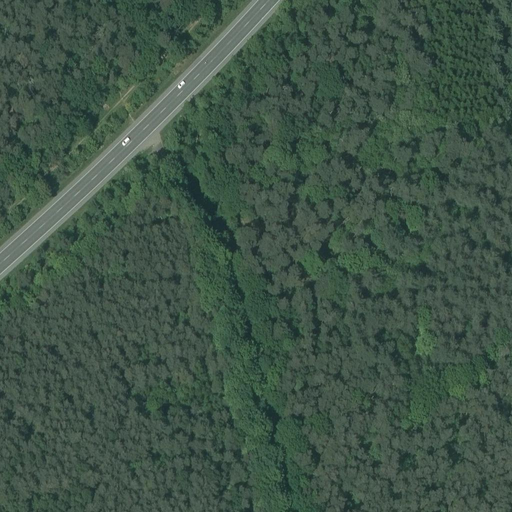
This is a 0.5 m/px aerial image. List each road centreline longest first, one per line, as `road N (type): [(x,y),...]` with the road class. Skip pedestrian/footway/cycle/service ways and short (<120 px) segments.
road 1 (track): [(121,102),(224,232),(297,511)]
road 2 (primary): [(0,261),(265,0)]
road 3 (track): [(214,0),(0,222)]
